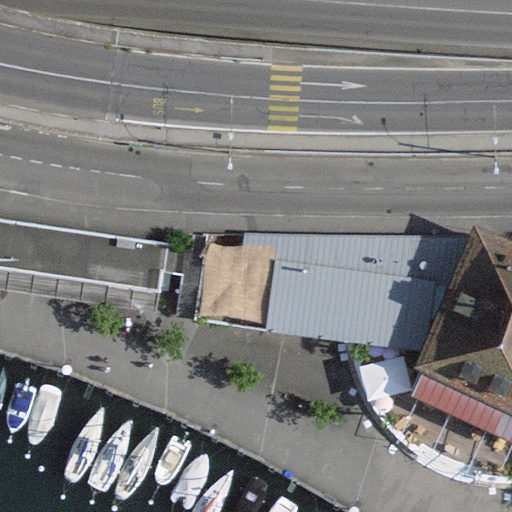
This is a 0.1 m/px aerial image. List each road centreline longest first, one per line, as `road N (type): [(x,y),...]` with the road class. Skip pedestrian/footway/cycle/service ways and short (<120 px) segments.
road 1 (primary): [(0,58),(109,82),(284,100),(511,109)]
road 2 (residential): [(0,160),(216,186),(511,181)]
road 3 (secondary): [(245,0),(511,14)]
